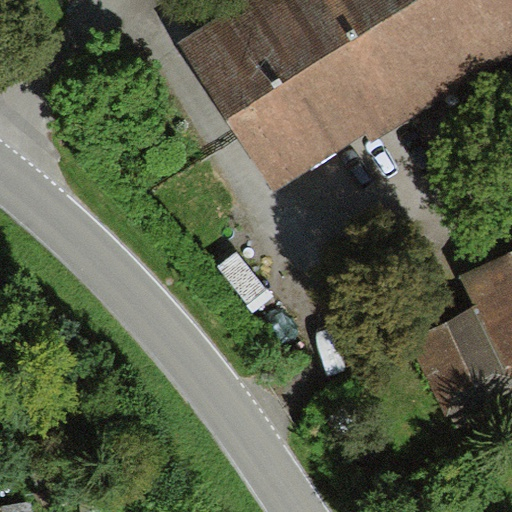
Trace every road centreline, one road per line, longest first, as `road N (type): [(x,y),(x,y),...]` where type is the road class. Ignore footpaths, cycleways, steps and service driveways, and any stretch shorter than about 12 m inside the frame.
road 1 (tertiary): [(0,174),(118,281),(296,511)]
road 2 (residential): [(0,93),(102,0)]
